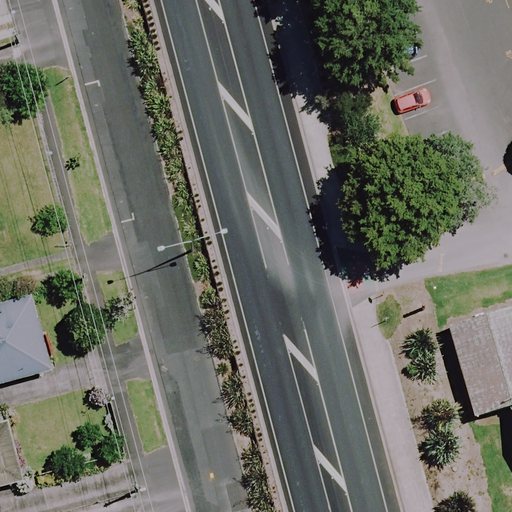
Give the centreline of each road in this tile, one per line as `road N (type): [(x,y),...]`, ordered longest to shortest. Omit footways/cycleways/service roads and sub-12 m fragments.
road 1 (residential): [(221,511),(85,0)]
road 2 (primary): [(344,511),(211,0)]
